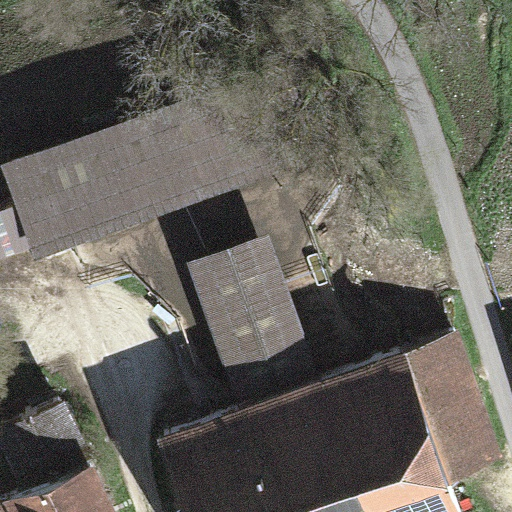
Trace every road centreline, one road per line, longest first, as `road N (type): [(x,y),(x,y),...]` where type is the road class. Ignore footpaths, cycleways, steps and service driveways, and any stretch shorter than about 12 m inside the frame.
road 1 (track): [(466,278),(99,414),(0,337)]
road 2 (track): [(511,431),(422,124),(363,0)]
